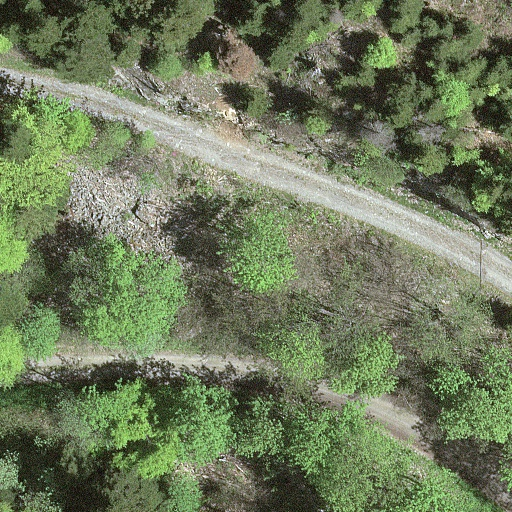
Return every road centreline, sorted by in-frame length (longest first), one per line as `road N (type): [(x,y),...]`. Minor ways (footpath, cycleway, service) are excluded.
road 1 (track): [(511,279),(172,131),(0,82)]
road 2 (track): [(0,377),(213,372),(292,389),(377,415),(443,448),(511,505)]
